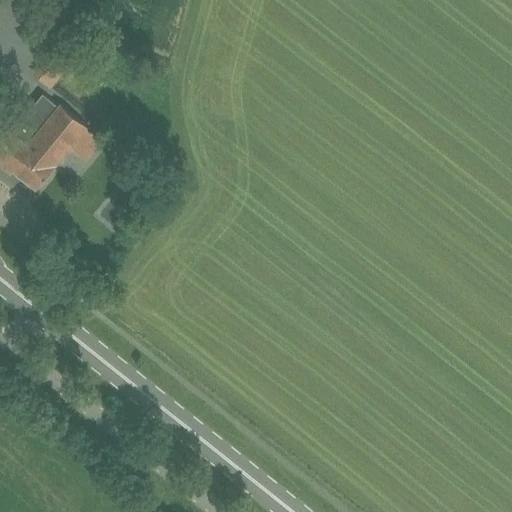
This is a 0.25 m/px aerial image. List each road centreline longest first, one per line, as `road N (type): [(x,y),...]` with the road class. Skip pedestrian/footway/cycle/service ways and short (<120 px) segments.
road 1 (primary): [(287,511),(35,310)]
road 2 (unclassified): [(215,511),(8,348)]
road 3 (unclassified): [(35,310),(54,278),(36,245),(0,216)]
